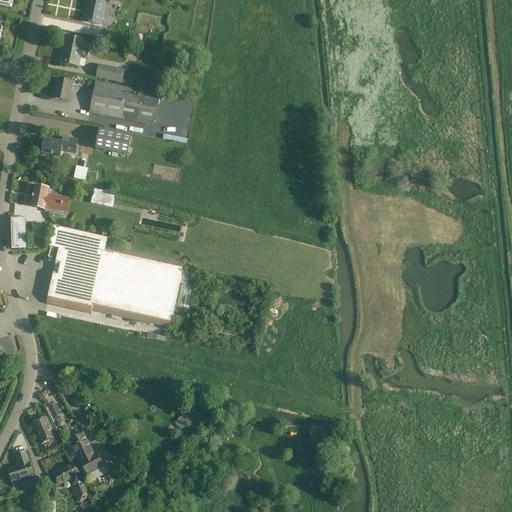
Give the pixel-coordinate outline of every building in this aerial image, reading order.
[(87,0),(83,22),(93,24),(100,26),(105,3),(109,4),(109,0),(87,0)] [(83,40),(76,39),(66,37),(61,64),(78,67),(79,59),(86,60),(89,49),(82,48),(83,40)] [(96,78),(121,83),(133,86),(134,82),(122,79),(124,71),(99,66),(96,78)] [(68,102),(73,78),(68,77),(67,81),(57,79),(53,99),(68,102)] [(160,95),(141,91),(96,83),(90,114),(121,120),(154,127),(160,95)] [(128,157),(128,156),(128,154),(131,154),(132,149),(130,149),(132,139),(100,133),(96,151),(128,157)] [(42,154),(52,156),(59,157),(61,150),(66,151),(66,153),(75,154),(78,141),(63,138),(61,143),(45,140),(42,154)] [(78,172),(84,173),(86,163),(79,162),(78,172)] [(45,210),(46,208),(61,211),(63,200),(47,197),(49,189),(35,186),(31,207),(45,210)] [(12,220),(13,250),(26,249),(24,219),(12,220)] [(150,235),(170,238),(172,228),(151,225),(150,235)] [(53,300),(170,326),(185,264),(117,249),(118,243),(109,241),(107,253),(105,252),(108,239),(53,227),(49,248),(63,251),(53,300)] [(33,240),(33,249),(42,249),(41,240),(33,240)] [(181,284),(176,308),(189,311),(194,287),(181,284)] [(48,407),(53,419),(61,415),(55,404),(48,407)] [(192,407),(165,430),(172,439),(199,415),(192,407)] [(45,418),(33,423),(43,444),(54,438),(45,418)] [(229,418),(226,432),(239,435),(242,421),(241,421),(232,418),(229,418)] [(70,459),(72,458),(77,456),(90,448),(83,433),(69,441),(67,437),(63,439),(65,443),(64,443),(69,454),(68,455),(70,459)] [(213,436),(213,439),(210,439),(210,445),(222,446),(223,437),(213,436)] [(90,448),(77,456),(87,475),(91,483),(107,474),(104,466),(97,454),(94,456),(90,448)] [(8,470),(12,483),(33,476),(30,463),(29,463),(25,452),(15,455),(17,463),(19,462),(20,467),(8,470)] [(73,485),(74,487),(72,491),(78,505),(91,499),(84,486),(82,487),(76,474),(78,473),(73,464),(53,475),(58,485),(71,478),(74,484),(73,485)] [(29,483),(31,490),(39,487),(37,481),(36,482),(35,481),(29,483)] [(47,501),(46,511),(54,511),(55,502),(47,501)]
